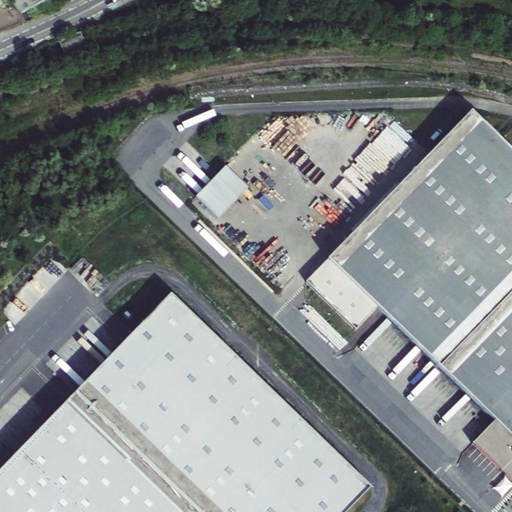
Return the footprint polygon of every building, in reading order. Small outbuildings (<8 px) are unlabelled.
[(10,0),(21,13),(47,0),(10,0)] [(85,38),(80,30),(62,39),(67,48),(85,38)] [(511,152),(498,139),(493,134),(471,112),(306,283),(355,331),(377,308),(494,421),(472,444),(511,482),(511,152)] [(219,174),(196,197),(218,218),(247,189),(225,167),(219,174)] [(0,511),(338,511),(363,487),(167,294),(71,394),(41,426),(0,467),(0,511)]
